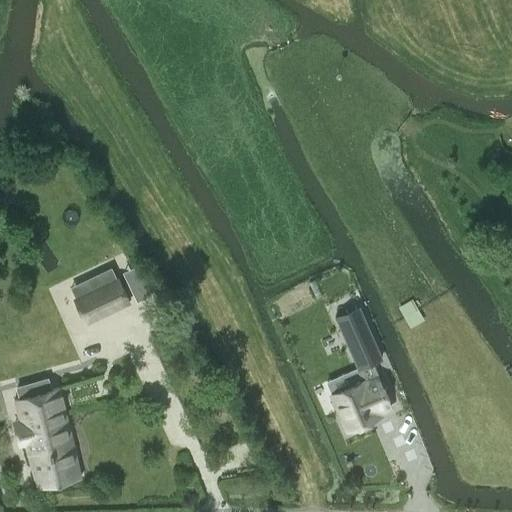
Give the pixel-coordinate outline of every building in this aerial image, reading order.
[(37,130),(30,132),(32,139),(39,137),(37,130)] [(75,298),(74,299),(86,322),(129,302),(118,278),(117,278),(75,298)] [(412,299),(398,308),(410,328),(424,320),(412,299)] [(364,382),(333,395),(349,432),(380,418),(378,413),(392,406),(380,379),(373,365),(382,361),(359,310),(337,319),(360,371),(363,369),(370,383),(366,385),(364,382)] [(38,487),(82,476),(60,388),(17,399),(24,426),(17,428),(21,442),(27,441),(38,487)]
